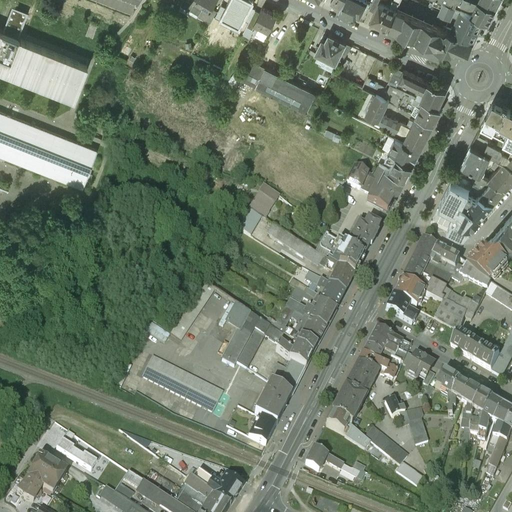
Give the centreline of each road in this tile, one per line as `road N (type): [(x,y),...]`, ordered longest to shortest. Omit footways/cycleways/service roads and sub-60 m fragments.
road 1 (secondary): [(260,501),(364,313)]
road 2 (residential): [(459,74),(289,0)]
road 3 (residential): [(511,400),(364,313)]
road 4 (secondary): [(412,225),(472,98)]
road 5 (residential): [(412,225),(472,248),(511,201)]
